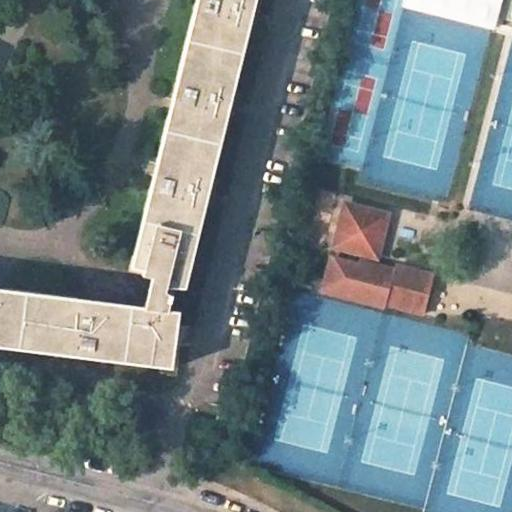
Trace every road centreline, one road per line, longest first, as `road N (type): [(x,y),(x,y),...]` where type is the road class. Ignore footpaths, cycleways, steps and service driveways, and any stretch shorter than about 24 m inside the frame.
road 1 (unknown): [(0,223),(93,234),(111,218),(135,90)]
road 2 (unclassified): [(181,511),(0,462)]
